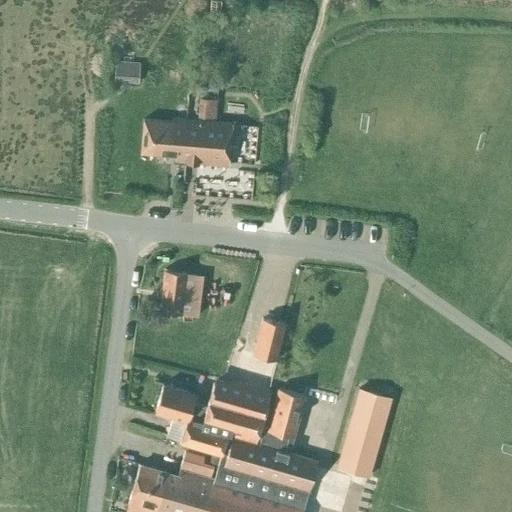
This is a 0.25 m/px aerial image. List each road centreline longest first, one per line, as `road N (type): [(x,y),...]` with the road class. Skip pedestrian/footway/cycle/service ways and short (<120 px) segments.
road 1 (unclassified): [(511,349),(360,253),(131,226)]
road 2 (unclassified): [(92,511),(131,226)]
road 3 (unknown): [(378,262),(319,443)]
road 4 (unclassified): [(131,226),(0,210)]
